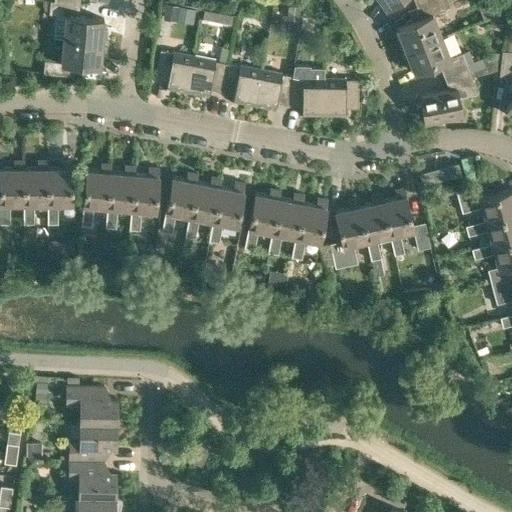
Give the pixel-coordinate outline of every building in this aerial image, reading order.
[(55,0),(51,0),(50,13),(67,14),(64,38),(101,41),(104,18),(79,15),(80,0),(55,0)] [(397,26),(405,48),(440,35),(432,13),(444,8),(441,0),(430,0),(416,6),(420,17),(397,26)] [(494,3),(479,9),(483,19),(498,12),(494,3)] [(194,8),(179,5),(176,20),(192,23),(194,8)] [(286,18),(298,20),(300,7),(288,5),(286,18)] [(232,14),(203,8),(201,17),(230,23),(232,14)] [(440,35),(405,48),(414,71),(438,62),(442,73),(474,61),(473,60),(469,49),(449,57),(440,35)] [(101,41),(64,38),(62,61),(45,59),(44,72),(72,75),(74,63),(99,65),(101,41)] [(194,55),(187,90),(208,94),(209,88),(222,90),(227,62),(226,62),(229,47),(222,46),(219,61),(215,60),(215,59),(194,55)] [(166,86),(187,90),(194,55),(173,51),(161,49),(155,77),(167,80),(166,86)] [(500,68),(502,49),(473,60),(474,61),(442,73),(448,89),(419,94),(424,119),(461,112),(456,87),(474,84),(471,76),(500,68)] [(511,50),(502,49),(500,68),(499,75),(511,76),(509,101),(505,107),(511,110),(511,50)] [(227,62),(222,90),(234,93),(233,99),(254,103),(261,68),(239,64),(239,65),(227,62)] [(261,68),(254,103),(275,107),(276,101),(289,103),(292,75),(281,73),(282,73),(261,68)] [(292,75),(289,103),(302,106),(301,113),(323,114),(323,77),(302,77),(292,75)] [(323,77),(323,114),(345,114),(345,108),(357,108),(358,78),(323,77)] [(24,201),(23,201),(23,222),(33,222),(33,201),(47,201),(47,165),(47,157),(42,157),(42,160),(37,160),(37,165),(24,165),(24,201)] [(0,165),(0,221),(10,222),(10,201),(23,201),(24,201),(24,165),(24,158),(19,158),(19,160),(14,160),(14,165),(0,165)] [(47,201),(47,222),(57,221),(58,201),(72,201),(72,166),(72,158),(66,158),(66,160),(61,160),(61,165),(47,165),(47,201)] [(86,167),(83,202),(81,223),(92,224),(93,203),(107,204),(110,169),(111,169),(111,161),(106,161),(106,163),(100,162),(99,168),(86,167)] [(105,225),(115,226),(117,205),(130,206),(132,206),(135,171),(134,171),(135,163),(130,163),(130,165),(124,165),(124,170),(111,169),(110,169),(107,204),(105,225)] [(129,227),(130,227),(139,228),(141,207),(156,208),(159,174),(158,174),(159,165),(154,165),(154,167),(148,167),(148,172),(135,171),(132,206),(130,206),(129,227)] [(172,174),(166,209),(165,209),(161,230),(171,231),(176,211),(188,213),(189,213),(196,179),(198,171),(193,170),(192,172),(187,171),(186,177),(172,174)] [(188,213),(185,234),(195,236),(199,215),(212,218),(213,218),(220,183),(221,176),(216,175),(216,177),(211,176),(210,181),(196,179),(189,213),(188,213)] [(208,239),(209,239),(219,241),(222,220),(237,223),(245,180),(239,179),(239,181),(234,180),(233,186),(220,183),(213,218),(212,218),(208,239)] [(461,210),(481,205),(485,218),(511,211),(511,186),(483,194),(480,182),(456,188),(461,210)] [(395,195),(382,198),(390,233),(389,233),(393,253),(404,251),(400,231),(413,228),(417,248),(430,245),(424,220),(412,223),(404,185),(398,187),(399,189),(394,190),(395,195)] [(248,225),(244,245),(254,248),(258,227),(271,229),(272,229),(279,194),(281,187),(275,186),(275,188),(270,187),(269,192),(255,189),(248,225)] [(267,250),(267,251),(278,253),(282,231),(295,234),(296,234),(303,199),(302,199),(304,192),(299,191),(299,193),(293,191),(292,197),(279,194),(272,229),(271,229),(267,250)] [(359,203),(358,203),(366,238),(370,258),(381,256),(376,236),(389,233),(390,233),(382,198),(381,191),(375,192),(376,194),(371,195),(372,200),(359,203)] [(291,255),(292,255),(301,257),(305,236),(320,239),(328,197),(323,195),(322,198),(317,196),(316,202),(303,199),(296,234),(295,234),(291,255)] [(334,208),(341,239),(329,241),(335,266),(357,261),(353,241),(366,238),(358,203),(359,203),(357,196),(351,197),(352,199),(346,201),(348,205),(334,208)] [(511,211),(485,218),(465,224),(468,234),(487,228),(491,242),(511,236),(511,211)] [(490,280),(511,274),(511,262),(511,261),(511,236),(491,242),(471,247),(474,257),(494,252),(497,265),(487,268),(490,280)] [(380,256),(370,258),(372,267),(382,265),(380,256)] [(203,274),(213,276),(216,264),(206,262),(203,274)] [(511,274),(490,280),(496,302),(511,297),(511,274)] [(511,311),(499,315),(502,325),(511,322),(511,311)] [(79,386),(79,381),(79,376),(66,376),(66,379),(66,385),(78,386),(79,386)] [(47,380),(36,380),(34,401),(45,403),(47,380)] [(80,406),(80,422),(115,423),(116,398),(111,398),(103,386),(78,386),(66,385),(66,406),(80,406)] [(9,420),(8,430),(19,432),(21,421),(9,420)] [(68,447),(68,459),(101,459),(101,448),(114,448),(115,423),(80,422),(79,447),(68,447)] [(8,430),(5,451),(16,453),(19,432),(8,430)] [(202,465),(211,442),(198,437),(189,460),(202,465)] [(119,464),(141,465),(142,451),(119,450),(119,464)] [(16,453),(5,451),(4,461),(15,462),(16,453)] [(101,459),(68,459),(68,471),(79,471),(78,496),(113,496),(114,472),(101,471),(101,459)] [(0,484),(0,485),(0,494),(11,496),(12,485),(0,484)] [(11,496),(0,494),(0,503),(9,505),(11,496)] [(113,511),(113,496),(78,496),(78,510),(67,510),(67,511),(113,511)]
